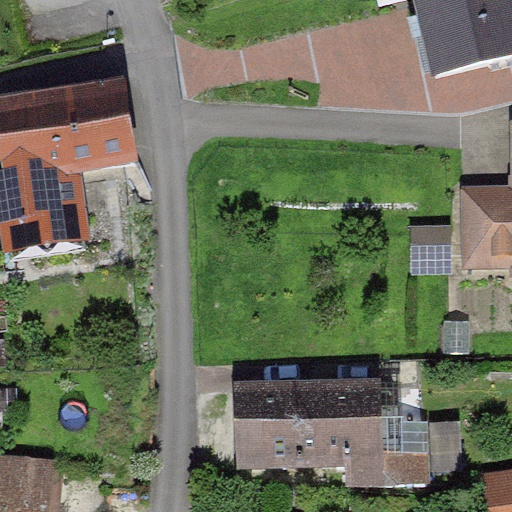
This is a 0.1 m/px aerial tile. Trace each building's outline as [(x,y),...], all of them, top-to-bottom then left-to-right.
[(511,59),(511,0),(419,0),(438,77),(511,59)] [(0,108),(0,119),(9,183),(0,184),(0,236),(6,235),(9,259),(91,247),(81,180),(143,170),(131,89),(0,108)] [(511,189),(477,190),(478,256),(511,255),(511,189)] [(383,381),(237,386),(240,475),(351,471),(386,470),(384,432),(383,381)] [(351,491),(430,488),(428,430),(384,432),(386,470),(351,471),(351,491)] [(0,462),(0,511),(52,511),(57,469),(0,462)] [(511,511),(511,478),(494,481),(499,511),(511,511)]
